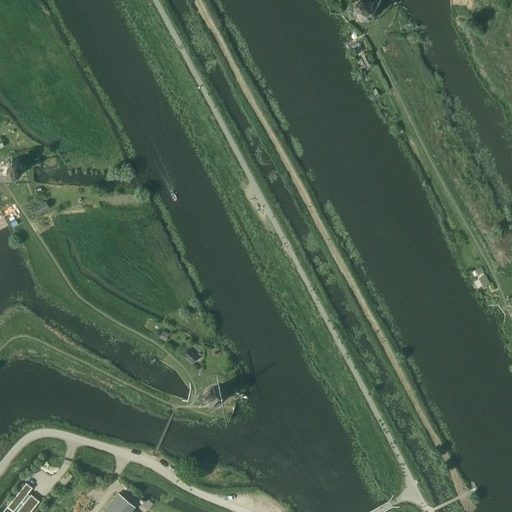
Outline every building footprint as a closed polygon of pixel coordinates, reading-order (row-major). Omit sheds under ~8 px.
[(356,14),(362,19),(370,20),(375,14),(375,6),(370,1),(366,0),(361,0),(356,4),(356,14)] [(360,43),(353,45),(355,54),(362,52),(360,43)] [(361,58),(356,60),(360,69),(373,62),(367,52),(360,56),(361,58)] [(3,176),(6,178),(8,180),(12,180),(15,180),(18,178),(20,176),(22,173),(22,170),(22,167),(21,164),(18,161),(16,160),(12,159),(9,159),(6,161),(3,163),(2,166),(1,169),(2,173),(3,176)] [(31,209),(35,216),(48,208),(45,202),(31,209)] [(475,269),(478,275),(484,271),(481,266),(475,269)] [(479,278),(483,287),(486,285),(490,283),(486,275),(479,278)] [(163,330),(159,338),(165,341),(169,334),(163,330)] [(197,358),(189,350),(184,355),(192,363),(197,358)] [(206,403),(207,404),(210,406),(212,407),(215,407),(218,407),(220,405),(222,404),(224,401),(225,398),(225,396),(224,393),(222,390),(220,388),(217,387),(215,387),(212,387),(209,388),(207,390),(205,393),(204,396),(205,399),(206,402),(206,403)] [(27,494),(32,488),(25,483),(0,511),(29,511),(39,501),(30,494),(29,496),(27,494)] [(117,493),(101,511),(133,511),(130,510),(133,506),(117,493)] [(142,505),(148,510),(155,501),(150,498),(148,497),(142,505)]
